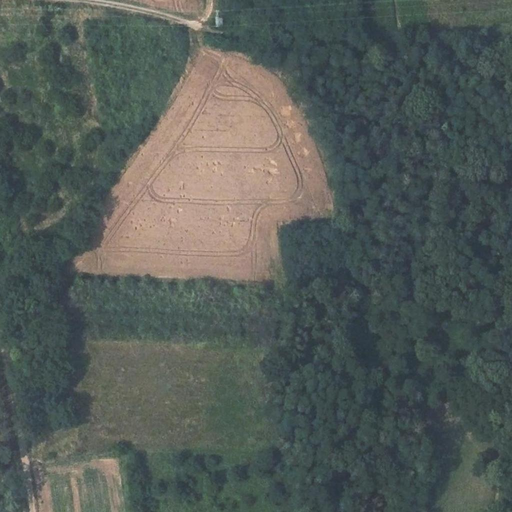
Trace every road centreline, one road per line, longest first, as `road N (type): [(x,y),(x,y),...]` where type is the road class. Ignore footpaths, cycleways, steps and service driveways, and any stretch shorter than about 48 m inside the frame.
road 1 (track): [(496,511),(510,345),(476,242),(436,68)]
road 2 (track): [(27,511),(0,330)]
road 3 (track): [(46,0),(194,25)]
